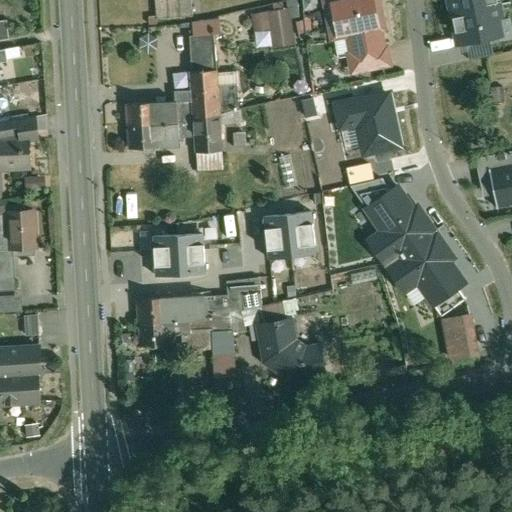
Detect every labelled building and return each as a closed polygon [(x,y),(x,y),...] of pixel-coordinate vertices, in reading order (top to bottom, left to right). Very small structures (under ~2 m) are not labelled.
[(193,0),(157,0),(158,18),(194,16),(193,0)] [(378,0),(332,0),(329,1),(336,36),(350,33),(354,54),(385,48),(381,27),(383,27),(378,0)] [(445,0),(449,13),(503,2),(502,0),(445,0)] [(509,34),(503,2),(449,13),(455,44),(509,34)] [(289,8),(271,11),(275,30),(293,27),(289,8)] [(269,11),(255,14),(257,28),(271,25),(269,11)] [(8,18),(0,18),(0,38),(10,36),(8,18)] [(216,33),(192,35),(194,70),(219,69),(216,33)] [(7,47),(0,48),(0,60),(9,59),(7,47)] [(354,54),(352,54),(355,69),(390,62),(387,47),(385,48),(354,54)] [(179,100),(129,103),(131,125),(180,122),(222,113),(221,111),(241,109),(239,87),(227,88),(228,92),(222,93),(221,88),(220,88),(219,73),(219,69),(194,70),(192,71),(193,89),(178,90),(179,100)] [(238,72),(219,73),(220,88),(227,88),(239,87),(238,72)] [(365,158),(404,150),(392,95),(337,106),(342,131),(359,128),(365,158)] [(241,109),(222,113),(222,123),(243,121),(242,108),(241,109)] [(180,122),(131,125),(132,147),(182,145),(182,140),(186,140),(185,136),(197,135),(198,152),(224,150),(222,123),(222,113),(180,122)] [(37,114),(0,120),(0,133),(20,132),(20,131),(30,131),(30,133),(30,137),(40,136),(37,114)] [(0,187),(2,187),(1,166),(31,164),(30,137),(30,133),(30,131),(20,131),(20,132),(0,133),(0,187)] [(245,131),(235,132),(236,146),(246,146),(245,131)] [(511,149),(478,157),(484,185),(494,183),(491,167),(511,162),(511,149)] [(511,162),(491,167),(494,183),(498,206),(500,206),(511,203),(511,162)] [(367,207),(391,190),(382,177),(351,184),(367,207)] [(387,264),(436,230),(427,217),(423,220),(398,185),(391,190),(367,207),(382,230),(387,236),(374,245),(387,264)] [(11,212),(0,212),(0,248),(11,248),(15,248),(15,245),(36,243),(34,210),(11,211),(11,212)] [(312,210),(264,216),(269,257),(316,252),(312,210)] [(374,245),(387,236),(382,230),(369,239),(374,245)] [(445,243),(436,230),(387,264),(401,284),(414,275),(418,281),(434,303),(458,286),(466,281),(441,246),(445,243)] [(181,273),(205,271),(203,233),(178,234),(181,273)] [(181,273),(178,234),(154,236),(156,274),(181,273)] [(11,248),(0,248),(0,289),(13,288),(11,248)] [(414,275),(401,284),(405,290),(418,281),(414,275)] [(260,276),(227,280),(229,295),(242,294),(261,290),(260,276)] [(466,298),(458,286),(434,303),(442,315),(466,298)] [(229,295),(139,300),(140,323),(190,320),(232,311),(244,308),(242,294),(229,295)] [(244,308),(232,311),(233,331),(246,330),(244,308)] [(232,311),(190,320),(191,330),(213,328),(213,332),(233,331),(232,311)] [(21,314),(22,333),(35,333),(34,313),(21,314)] [(467,314),(446,318),(453,357),(479,352),(472,314),(471,313),(467,314)] [(307,348),(295,339),(291,318),(260,323),(267,363),(271,362),(289,374),(290,379),(312,375),(311,369),(325,367),(321,345),(307,348)] [(190,320),(140,323),(141,345),(171,344),(171,335),(191,334),(191,330),(190,320)] [(233,331),(213,332),(215,376),(236,376),(233,331)] [(41,345),(0,347),(0,374),(39,372),(40,372),(43,372),(41,345)] [(206,347),(190,349),(192,360),(208,357),(206,347)] [(39,372),(0,374),(0,401),(41,399),(40,372),(39,372)]
